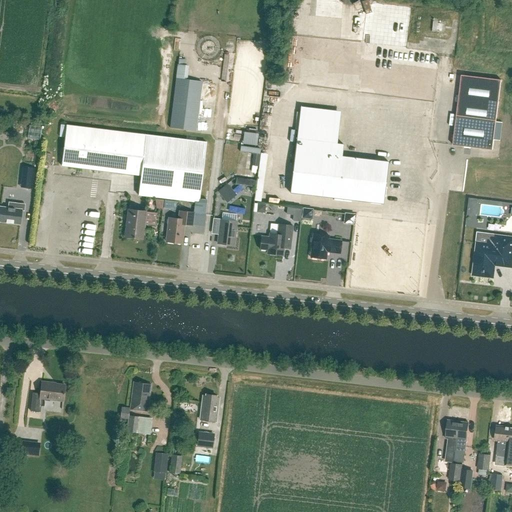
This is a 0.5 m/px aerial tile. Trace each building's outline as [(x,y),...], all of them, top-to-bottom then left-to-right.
[(501,141),(503,123),(496,122),(501,80),(461,75),(457,116),(453,146),(465,147),(465,148),(471,149),(471,148),(493,150),(494,140),(501,141)] [(176,80),(170,129),(196,132),(202,83),(201,83),(176,80)] [(383,204),(388,162),(341,156),(343,145),(337,144),(340,118),(299,113),(290,193),(383,204)] [(199,203),(206,142),(161,137),(67,125),(62,166),(141,176),(139,196),(199,203)] [(255,150),(249,150),(249,142),(236,142),(235,163),(245,163),(245,159),(255,160),(255,150)] [(264,199),(269,150),(262,150),(260,172),(246,171),(246,176),(259,177),(257,198),(264,199)] [(24,180),(23,187),(33,189),(34,181),(24,180)] [(482,214),(507,217),(508,205),(483,202),(482,214)] [(24,211),(25,205),(14,203),(13,209),(0,208),(0,221),(20,224),(22,210),(24,211)] [(307,219),(313,214),(314,209),(303,208),(302,218),(307,219)] [(142,239),(146,212),(128,210),(125,237),(142,239)] [(192,226),(194,213),(180,211),(179,219),(169,218),(166,242),(182,244),(184,225),(192,226)] [(356,214),(345,213),(343,224),(354,225),(356,214)] [(234,245),(237,222),(221,220),(218,244),(234,245)] [(283,256),(284,249),(290,250),(291,243),(293,226),(279,224),(271,223),(270,234),(269,237),(262,236),(260,249),(268,250),(267,254),(283,256)] [(340,254),(342,241),(329,239),(329,236),(313,234),(310,257),(326,259),(327,252),(340,254)] [(492,265),(496,263),(497,266),(511,267),(511,237),(478,234),(473,275),(493,278),(494,269),(492,265)] [(74,248),(94,251),(95,245),(75,242),(74,248)] [(63,401),(65,385),(51,384),(51,383),(42,382),(41,394),(33,393),(31,411),(41,412),(42,399),(63,401)] [(148,412),(151,385),(134,382),(130,409),(148,412)] [(216,397),(216,395),(206,394),(206,396),(203,396),(200,419),(216,421),(219,398),(216,397)] [(150,435),(152,418),(129,415),(127,432),(143,434),(150,435)] [(457,444),(460,422),(448,420),(446,438),(448,439),(446,460),(463,462),(464,459),(456,458),(457,453),(458,444),(457,444)] [(464,459),(463,462),(464,462),(469,423),(460,422),(457,444),(458,444),(457,453),(456,458),(464,459)] [(507,458),(510,428),(497,426),(495,440),(498,441),(496,456),(507,458)] [(213,449),(214,434),(198,432),(196,447),(213,449)] [(166,473),(168,454),(156,453),(154,472),(166,473)] [(489,471),(491,455),(479,454),(478,469),(489,471)] [(180,473),(183,456),(172,455),(170,472),(180,473)] [(461,482),(463,464),(451,463),(449,480),(461,482)] [(501,491),(503,475),(492,474),(490,489),(501,491)] [(471,489),(473,479),(463,478),(461,488),(471,489)]
